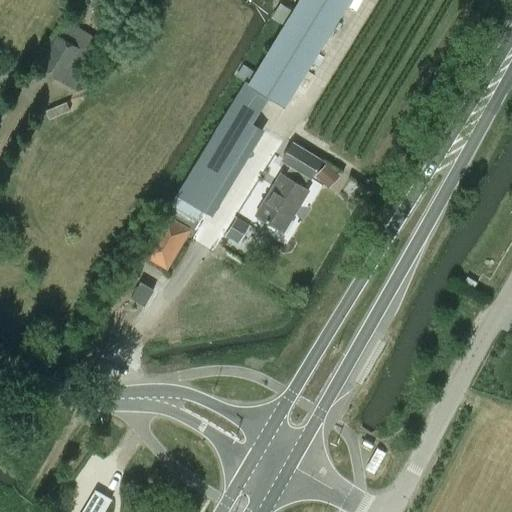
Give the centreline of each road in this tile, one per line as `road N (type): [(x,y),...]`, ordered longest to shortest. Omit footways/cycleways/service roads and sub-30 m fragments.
road 1 (primary): [(289,463),(408,260),(488,99)]
road 2 (primary): [(488,99),(459,130),(269,430)]
road 3 (unclassified): [(391,511),(511,284)]
road 4 (tertiary): [(269,430),(181,393),(118,398)]
road 5 (tertiary): [(250,462),(200,427),(118,398)]
road 6 (tertiary): [(118,398),(65,396),(0,363)]
